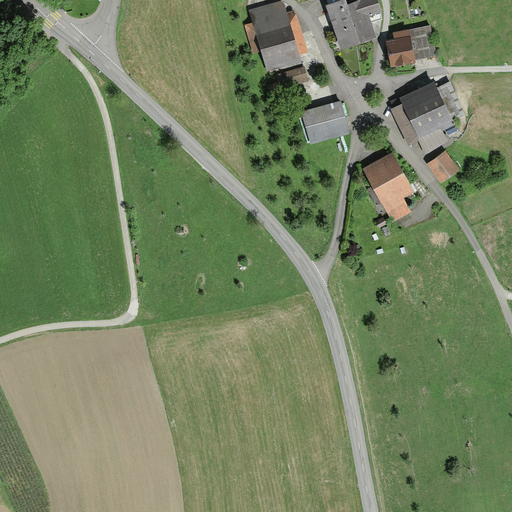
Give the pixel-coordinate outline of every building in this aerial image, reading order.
[(283,0),(281,0),(251,7),(254,22),(245,24),(252,53),(261,51),(265,71),(300,63),(298,54),(306,52),(296,9),(286,11),(283,0)] [(328,0),(329,1),(327,2),(335,30),(341,48),(377,36),(370,13),(376,11),(382,9),(378,0),(348,0),(347,0),(346,0),(328,0)] [(430,25),(393,33),(395,39),(387,40),(392,65),(436,56),(430,25)] [(304,67),(286,71),(290,85),(308,81),(304,67)] [(436,81),(390,101),(409,143),(420,139),(424,150),(447,139),(443,129),(455,123),(436,81)] [(342,100),(302,111),(310,143),(351,132),(346,116),(350,115),(346,102),(342,103),(342,100)] [(445,150),(428,163),(441,181),(458,169),(445,150)] [(393,151),(364,166),(393,219),(410,210),(402,197),(415,190),(393,151)]
